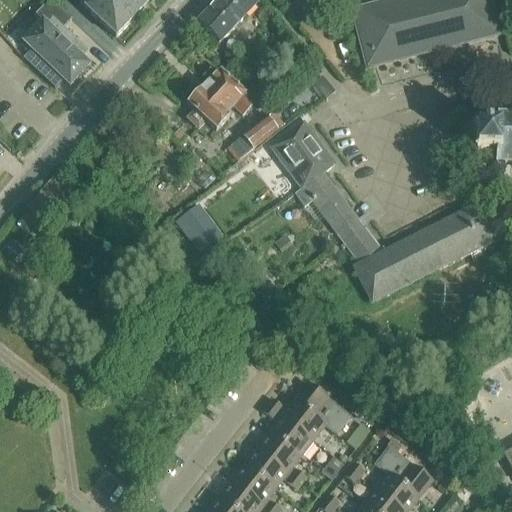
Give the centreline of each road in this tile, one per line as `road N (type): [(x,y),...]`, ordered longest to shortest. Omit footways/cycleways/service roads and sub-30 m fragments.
road 1 (tertiary): [(0,219),(30,176),(198,0)]
road 2 (residential): [(511,74),(364,109),(269,0)]
road 3 (residential): [(161,511),(265,378)]
